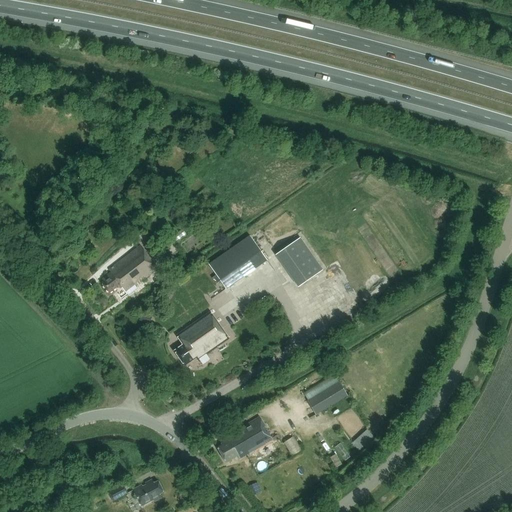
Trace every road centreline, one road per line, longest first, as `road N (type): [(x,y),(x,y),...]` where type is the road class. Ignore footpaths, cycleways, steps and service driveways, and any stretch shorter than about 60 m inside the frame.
road 1 (motorway): [(0,6),(172,38),(511,125)]
road 2 (motorway): [(511,86),(167,0)]
road 3 (tertiary): [(334,511),(436,409),(471,339),(511,220)]
road 4 (residential): [(128,416),(128,369),(67,289),(0,223)]
road 5 (tertiary): [(238,511),(171,435),(128,416)]
road 6 (tertiary): [(0,458),(83,419),(128,416)]
